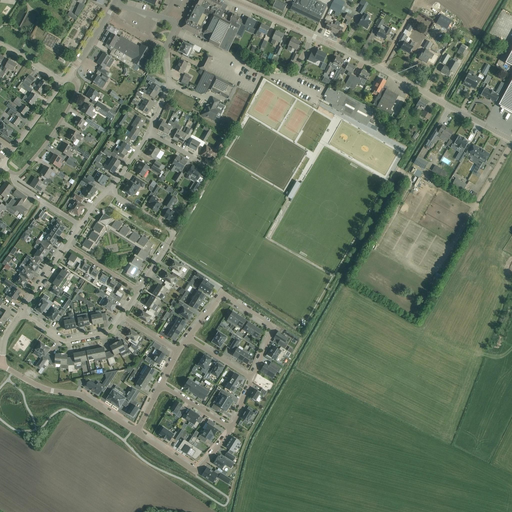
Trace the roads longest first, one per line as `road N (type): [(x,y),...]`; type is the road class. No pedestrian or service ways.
road 1 (tertiary): [(511,139),(233,0)]
road 2 (residential): [(148,132),(166,94),(173,22),(114,3)]
road 3 (residential): [(188,339),(227,297),(271,328),(252,379)]
road 4 (residential): [(1,364),(33,384),(84,397),(136,432)]
road 5 (residential): [(139,290),(172,232),(108,190)]
road 6 (residential): [(231,429),(196,471),(136,432)]
road 7 (residential): [(12,173),(63,118),(77,85),(67,76)]
